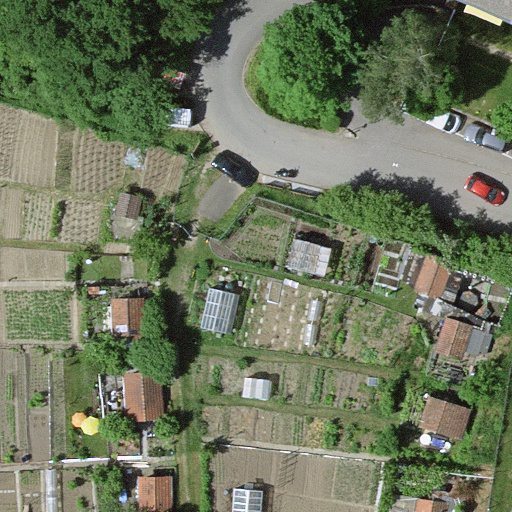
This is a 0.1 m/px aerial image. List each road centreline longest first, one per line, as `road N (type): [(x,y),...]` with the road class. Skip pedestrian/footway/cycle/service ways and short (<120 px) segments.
road 1 (unknown): [(277,142),(207,168),(179,215),(172,317),(187,511)]
road 2 (residential): [(511,206),(364,166)]
